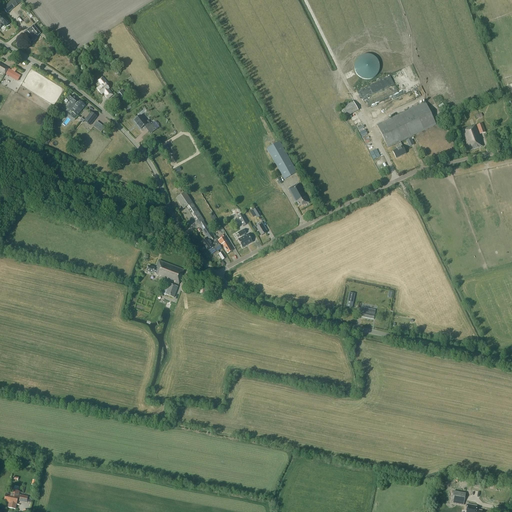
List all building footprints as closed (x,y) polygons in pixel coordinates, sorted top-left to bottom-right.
[(3,8),(7,13),(14,8),(10,2),(3,8)] [(36,38),(40,35),(37,33),(38,32),(34,26),(25,34),(31,42),(33,41),(34,43),(38,40),(36,38)] [(9,69),(6,74),(17,81),(20,76),(9,69)] [(404,78),(404,81),(407,81),(407,84),(413,84),(413,75),(404,75),(404,78)] [(104,96),(107,99),(113,95),(108,89),(109,89),(106,85),(108,84),(102,77),(99,80),(103,85),(100,87),(99,86),(98,87),(99,88),(97,89),(101,95),(104,93),(106,95),(104,96)] [(388,98),(399,93),(396,85),(385,90),(388,98)] [(116,93),(121,99),(125,96),(120,90),(116,93)] [(77,101),(78,99),(71,95),(68,99),(71,102),(70,104),(69,105),(68,106),(68,107),(69,108),(69,109),(71,111),(77,115),(85,105),(79,101),(78,102),(77,101)] [(345,118),(359,111),(354,102),(340,108),(345,118)] [(395,145),(397,149),(392,151),(396,158),(406,154),(400,142),(435,125),(425,102),(377,125),(388,148),(395,145)] [(97,116),(91,111),(85,120),(91,125),(97,116)] [(149,122),(147,124),(140,115),(134,120),(136,124),(138,126),(141,129),(144,126),(146,129),(151,125),(149,122)] [(476,125),(480,134),(485,132),(482,123),(476,125)] [(267,130),(266,128),(264,126),(262,125),(259,125),(256,126),(254,127),(253,129),(252,132),(252,135),(254,137),(256,139),(258,140),(261,140),(263,140),(266,138),(267,136),(268,133),(267,130)] [(468,145),(470,151),(483,146),(475,126),(471,127),(471,126),(461,130),(467,146),(468,145)] [(267,148),(284,179),(297,172),(279,141),(267,148)] [(288,189),(295,202),(296,202),(299,207),(309,201),(306,197),(307,197),(299,183),(296,185),(295,185),(288,189)] [(198,224),(202,230),(207,227),(203,221),(204,220),(192,203),(193,203),(186,192),(176,199),(183,209),(186,207),(198,224)] [(253,210),(257,218),(261,216),(257,208),(253,210)] [(248,224),(242,213),(237,216),(243,226),(248,224)] [(265,231),(266,230),(262,222),(257,224),(258,226),(256,227),(261,236),(266,233),(265,231)] [(238,240),(242,248),(252,242),(248,234),(245,236),(244,234),(245,233),(243,230),(238,233),(240,237),(241,236),(242,237),(238,240)] [(201,242),(204,246),(215,239),(212,236),(208,239),(207,237),(201,242)] [(222,244),(223,246),(228,253),(227,253),(228,253),(232,250),(228,244),(226,241),(227,241),(224,237),(218,241),(221,245),(222,244)] [(215,239),(204,246),(207,251),(208,251),(211,255),(216,251),(216,252),(221,248),(215,239)] [(184,270),(159,260),(156,269),(148,266),(146,271),(157,275),(157,276),(178,284),(184,270)] [(177,287),(170,284),(166,295),(173,298),(177,287)] [(364,308),(364,311),(363,311),(361,317),(373,320),(375,310),(370,309),(364,308)] [(6,493),(4,501),(9,502),(8,508),(15,509),(16,504),(17,504),(17,501),(20,501),(27,503),(28,497),(19,495),(19,492),(12,490),(11,495),(6,493)] [(453,491),(452,500),(464,502),(465,494),(453,491)]
